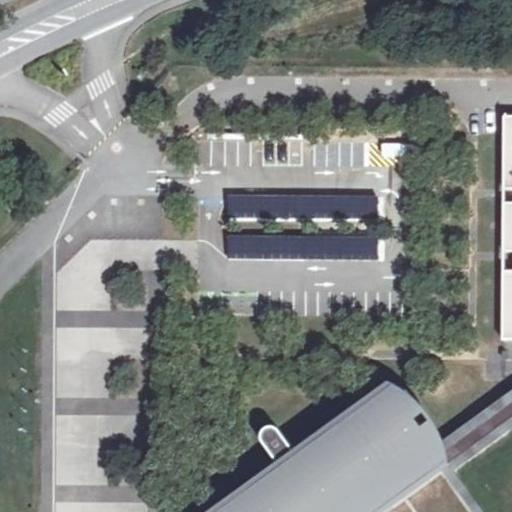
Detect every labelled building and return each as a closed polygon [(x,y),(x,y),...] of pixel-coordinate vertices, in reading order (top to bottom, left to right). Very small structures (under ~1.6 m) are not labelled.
[(355,136),(355,167),(410,167),(410,135),(355,136)] [(395,387),(389,391),(436,457),(443,452),(511,402),(511,396),(440,449),(395,387)] [(299,454),(282,466),(219,511),(474,511),(445,470),(436,457),(389,391),(299,454)] [(436,457),(445,470),(511,421),(511,402),(443,452),(436,457)] [(511,421),(445,470),(474,511),(483,511),(454,471),(511,428),(511,421)] [(265,441),(267,445),(282,466),(299,454),(283,433),(278,429),(273,429),(269,431),(266,434),(265,437),(265,441)]
